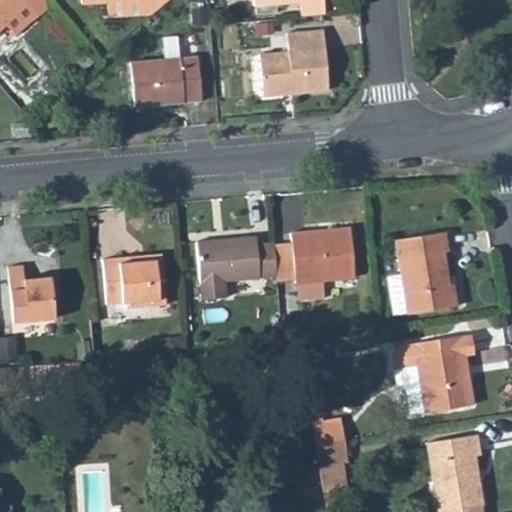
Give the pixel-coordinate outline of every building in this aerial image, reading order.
[(42,0),(0,0),(0,28),(26,6),(36,17),(48,7),(42,0)] [(150,15),(166,0),(142,0),(108,3),(110,18),(150,15)] [(300,15),(323,14),(322,0),(251,0),(253,8),(254,8),(254,14),(275,12),(274,5),(299,2),(300,15)] [(270,29),(269,20),(253,21),(254,31),(270,29)] [(257,55),(261,95),(327,89),(322,32),(286,35),(287,52),(257,55)] [(166,53),(184,51),(182,33),(165,35),(166,53)] [(130,62),(134,107),(200,101),(196,57),(130,62)] [(295,282),(320,280),(353,278),(349,228),(289,233),(294,282),(295,282)] [(406,312),(406,314),(455,306),(451,283),(447,284),(441,251),(446,250),(442,232),(393,241),(399,275),(386,278),(392,314),(406,312)] [(273,242),(255,243),(254,235),(194,240),(199,297),(223,295),(222,280),(275,275),(273,242)] [(127,257),(127,261),(162,259),(161,253),(127,257)] [(127,257),(100,259),(104,304),(125,302),(125,307),(165,304),(162,259),(127,261),(127,257)] [(6,267),(11,322),(54,318),(50,276),(23,278),(22,266),(6,267)] [(295,282),(297,300),(322,297),(320,280),(295,282)] [(392,368),(416,364),(424,412),(472,404),(464,356),(473,354),(470,335),(460,337),(460,336),(413,343),(412,345),(388,349),(392,368)] [(298,357),(303,387),(311,387),(306,356),(298,357)] [(55,361),(57,383),(79,381),(77,359),(55,361)] [(29,364),(31,386),(57,383),(55,361),(29,364)] [(392,368),(395,385),(405,384),(410,413),(424,412),(416,364),(392,368)] [(309,423),(312,445),(344,440),(340,419),(309,423)] [(438,511),(482,511),(474,456),(478,455),(476,436),(427,443),(438,511)] [(312,445),(315,459),(316,465),(347,460),(344,440),(312,445)] [(293,463),(295,477),(317,474),(316,465),(315,459),(293,463)] [(295,477),(301,511),(323,508),(317,474),(295,477)] [(0,498),(0,511),(9,511),(9,498),(0,498)]
